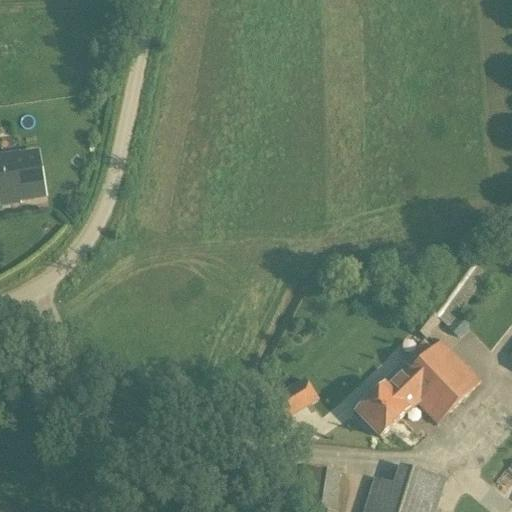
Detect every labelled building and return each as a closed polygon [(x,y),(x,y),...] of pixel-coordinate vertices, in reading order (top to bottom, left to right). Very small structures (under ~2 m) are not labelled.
[(12,204),(46,198),(38,154),(20,157),(20,155),(0,158),(0,207),(12,205),(12,204)] [(411,329),(427,341),(441,323),(448,329),(487,277),(463,260),(411,329)] [(502,306),(511,310),(511,292),(508,291),(502,306)] [(418,407),(463,364),(443,343),(411,372),(407,368),(385,389),(385,388),(357,415),(381,440),(409,413),(410,414),(417,406),(418,407)] [(482,384),(463,364),(418,407),(437,427),(482,384)] [(283,420),(316,400),(305,382),(272,403),(283,420)] [(242,424),(240,434),(250,435),(252,425),(242,424)] [(399,467),(393,485),(374,480),(364,511),(436,511),(446,481),(399,467)] [(335,511),(342,475),(300,469),(293,511),(335,511)]
